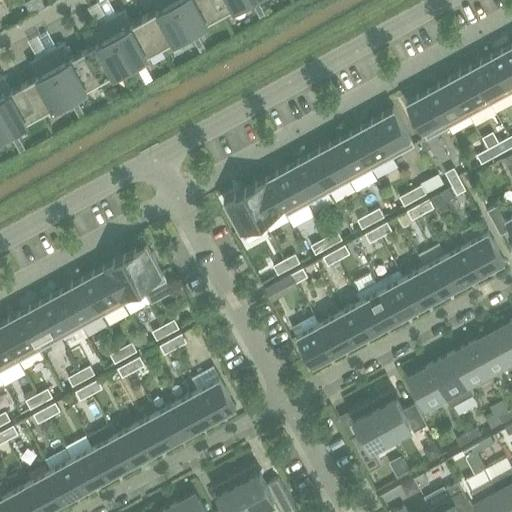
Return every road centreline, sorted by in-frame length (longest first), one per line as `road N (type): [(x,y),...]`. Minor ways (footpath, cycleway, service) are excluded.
road 1 (residential): [(511,12),(177,190)]
road 2 (unclassified): [(450,0),(162,156)]
road 3 (residential): [(511,279),(286,403)]
road 4 (residential): [(177,190),(286,403)]
road 5 (residential): [(286,403),(82,511)]
road 6 (residential): [(177,190),(0,289)]
road 7 (unclassified): [(162,156),(0,244)]
road 8 (residential): [(286,403),(344,511)]
